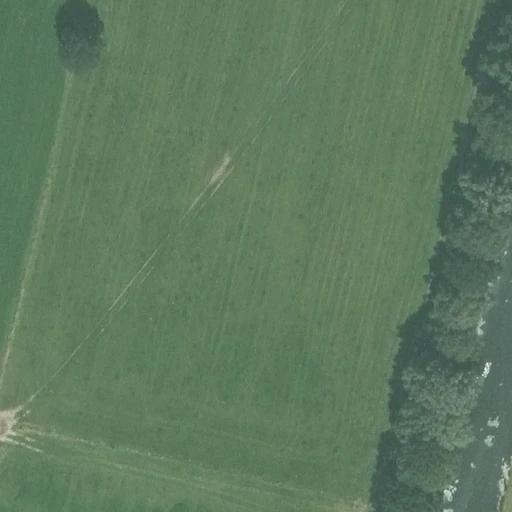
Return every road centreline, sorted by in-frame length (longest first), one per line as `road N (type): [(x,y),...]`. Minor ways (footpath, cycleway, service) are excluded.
road 1 (track): [(500,0),(381,509),(374,511)]
road 2 (track): [(324,511),(0,436)]
